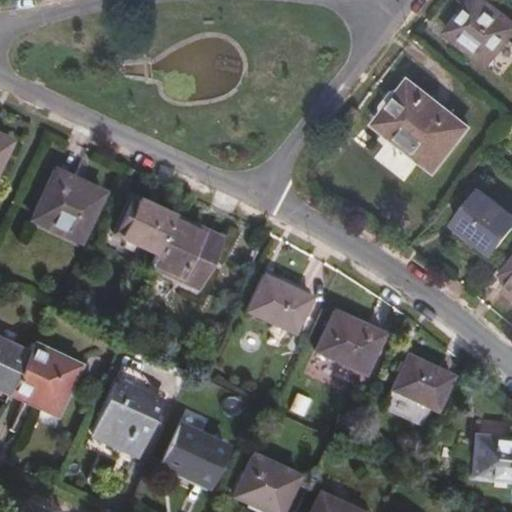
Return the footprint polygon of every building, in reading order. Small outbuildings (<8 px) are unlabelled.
[(492,71),(511,45),(511,24),(482,1),(453,38),(492,71)] [(389,121),(385,126),(444,172),(472,135),(414,89),(405,101),(400,100),(389,114),(389,121)] [(444,172),(385,126),(381,131),(440,178),(444,172)] [(76,242),(96,200),(49,178),(30,221),(76,242)] [(494,257),(511,235),(511,218),(484,197),(459,229),(494,257)] [(111,234),(153,255),(169,220),(126,201),(111,234)] [(153,255),(148,270),(196,292),(215,250),(196,241),(200,232),(170,218),(169,220),(153,255)] [(196,241),(215,250),(219,241),(200,232),(196,241)] [(296,328),(312,292),(283,279),(286,273),(279,270),(276,276),(263,270),(246,306),(296,328)] [(361,377),(381,336),(331,313),(313,354),(361,377)] [(0,393),(7,396),(25,356),(0,344),(0,393)] [(77,368),(29,347),(25,356),(7,396),(26,405),(29,400),(56,412),(77,368)] [(447,378),(402,356),(378,409),(412,425),(421,405),(433,411),(447,378)] [(136,456),(158,407),(111,386),(90,434),(136,456)] [(206,490),(224,453),(178,433),(161,467),(206,490)] [(511,484),(511,444),(477,441),(473,482),(511,484)] [(259,511),(280,511),(294,480),(252,459),(233,500),(259,511)] [(344,511),(320,500),(314,511),(344,511)]
